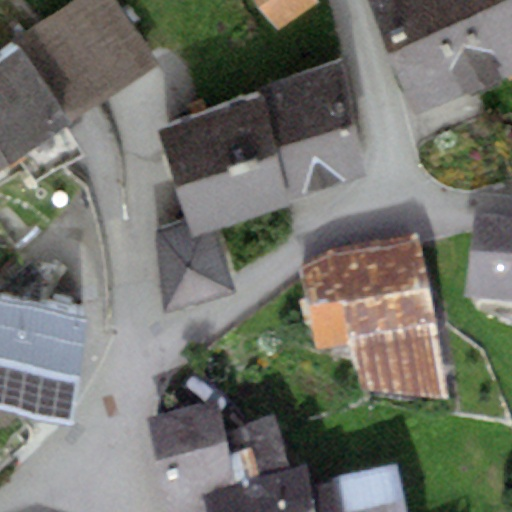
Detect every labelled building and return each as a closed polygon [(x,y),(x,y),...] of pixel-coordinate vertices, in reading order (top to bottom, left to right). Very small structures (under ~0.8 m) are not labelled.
[(113,0),(80,0),(16,46),(68,124),(158,66),(113,0)] [(314,0),(254,0),(278,31),(317,3),(314,0)] [(511,0),(369,0),(415,117),(511,75),(511,0)] [(16,46),(0,56),(0,168),(68,124),(16,46)] [(262,89),(264,93),(287,201),(367,176),(342,60),(262,89)] [(264,93),(158,131),(186,222),(191,238),(217,229),(289,207),(287,201),(264,93)] [(191,238),(186,222),(154,232),(163,314),(235,293),(217,229),(191,238)] [(511,237),(476,233),(465,313),(511,319),(511,237)] [(341,260),(297,280),(316,366),(351,358),(360,406),(449,419),(417,249),(341,260)] [(90,318),(0,302),(0,410),(72,423),(90,318)] [(219,419),(146,435),(162,511),(199,511),(289,491),(276,434),(224,445),(219,419)] [(199,511),(335,511),(333,500),(308,504),(306,488),(289,491),(199,511)] [(332,495),(333,500),(335,511),(401,511),(397,488),(332,495)]
